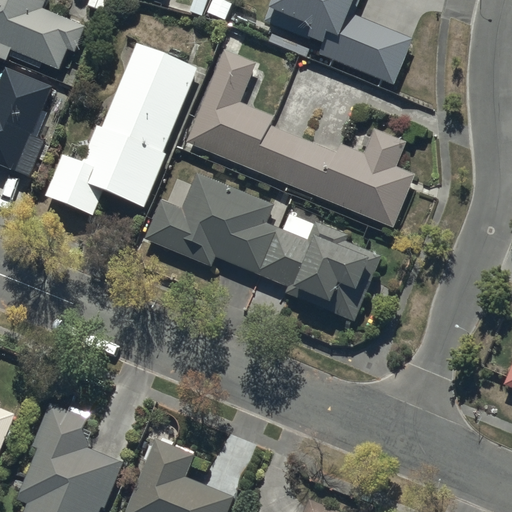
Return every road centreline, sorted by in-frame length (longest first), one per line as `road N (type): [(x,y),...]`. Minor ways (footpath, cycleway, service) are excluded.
road 1 (residential): [(403,439),(491,229),(501,164),(493,54),(506,0)]
road 2 (residential): [(403,439),(0,277)]
